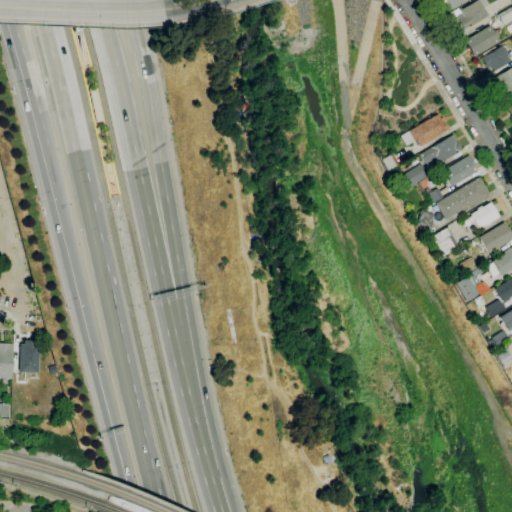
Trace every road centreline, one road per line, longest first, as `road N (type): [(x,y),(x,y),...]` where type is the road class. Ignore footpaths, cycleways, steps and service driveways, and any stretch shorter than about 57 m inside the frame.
road 1 (motorway): [(44,0),(159,500)]
road 2 (motorway): [(202,455),(98,0)]
road 3 (motorway): [(202,455),(185,295),(132,0)]
road 4 (motorway): [(58,195),(129,488)]
road 5 (residential): [(404,0),(511,179)]
road 6 (motorway): [(0,0),(58,195)]
road 7 (motorway): [(12,0),(58,195)]
road 8 (secondary): [(163,10),(0,6)]
